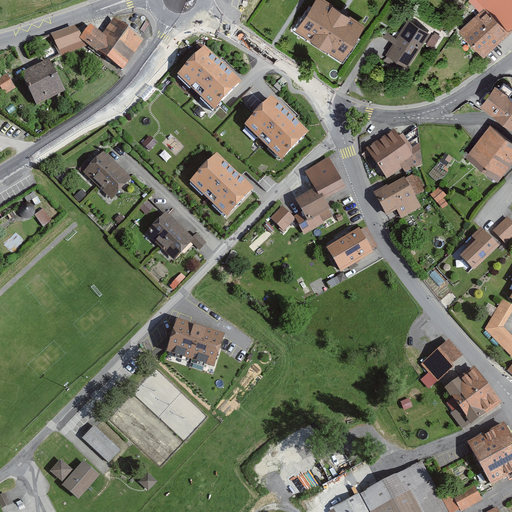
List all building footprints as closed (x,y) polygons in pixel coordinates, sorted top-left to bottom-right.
[(313,0),(295,29),(342,60),(365,24),(344,11),(327,0),(313,0)] [(484,7),(459,30),(484,57),(509,33),(484,7)] [(77,27),(51,36),(63,57),(90,46),(125,71),(147,41),(115,19),(104,33),(93,26),(85,35),(77,27)] [(430,32),(408,19),(387,55),(409,67),(430,32)] [(434,47),(440,35),(434,32),(428,43),(434,47)] [(242,84),(205,48),(177,76),(214,112),(242,84)] [(28,90),(36,106),(65,93),(50,60),(21,74),(28,90)] [(0,78),(0,81),(7,94),(18,88),(9,73),(0,78)] [(511,96),(495,83),(480,104),(511,128),(511,127),(511,96)] [(309,134),(272,98),(244,126),(281,162),(309,134)] [(511,141),(492,126),(468,158),(499,182),(511,164),(511,141)] [(397,128),(366,151),(387,181),(403,169),(407,176),(424,164),(397,128)] [(151,135),(144,144),(152,151),(159,143),(151,135)] [(134,179),(105,151),(84,173),(113,200),(134,179)] [(254,190),(217,155),(190,183),(227,219),(254,190)] [(345,190),(329,157),(305,172),(315,190),(295,201),(308,223),(330,210),(325,201),(345,190)] [(405,177),(375,193),(387,217),(398,211),(402,219),(422,208),(405,177)] [(270,218),(283,231),(295,218),(282,206),(270,218)] [(42,210),(35,214),(42,225),(48,221),(42,210)] [(199,242),(166,212),(147,233),(179,264),(199,242)] [(503,243),(511,235),(511,219),(509,216),(492,229),(503,243)] [(476,243),(461,257),(475,272),(500,247),(481,228),(471,238),(476,243)] [(359,230),(326,250),(340,274),(373,254),(359,230)] [(511,314),(511,305),(502,300),(485,330),(511,358),(511,335),(504,327),(511,314)] [(224,335),(177,320),(167,353),(214,368),(224,335)] [(449,341),(420,364),(428,374),(420,380),(428,389),(454,368),(452,366),(463,357),(449,341)] [(475,368),(445,390),(471,426),(501,404),(475,368)] [(467,444),(480,467),(511,449),(511,437),(504,423),(467,444)] [(94,426),(82,439),(109,463),(121,451),(94,426)] [(511,449),(480,467),(491,487),(507,479),(509,483),(511,481),(511,449)] [(319,456),(281,474),(296,505),(334,487),(319,456)] [(73,473),(61,462),(50,474),(81,502),(103,478),(84,461),(73,473)] [(448,511),(422,463),(329,511),(448,511)] [(148,474),(139,483),(147,492),(157,483),(148,474)] [(474,485),(452,496),(460,511),(461,511),(483,501),(474,485)]
